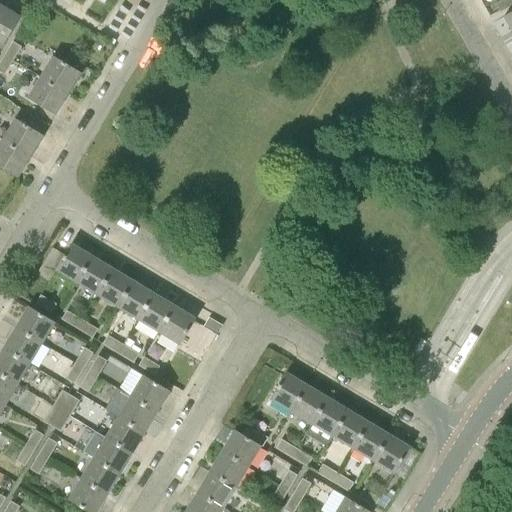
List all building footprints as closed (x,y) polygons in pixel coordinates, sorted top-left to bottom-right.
[(511,0),(501,0),(496,3),(501,11),(511,5),(511,0)] [(0,4),(0,43),(3,45),(20,17),(0,4)] [(4,56),(13,61),(21,47),(13,42),(4,56)] [(0,63),(0,72),(5,75),(13,61),(4,56),(0,63)] [(41,76),(69,93),(81,73),(53,56),(41,76)] [(41,76),(27,98),(56,115),(69,93),(41,76)] [(3,139),(31,156),(43,136),(15,119),(3,139)] [(3,139),(0,143),(0,167),(18,178),(31,156),(3,139)] [(55,270),(76,283),(92,256),(71,243),(55,270)] [(76,283),(97,295),(113,268),(92,256),(76,283)] [(97,295),(117,308),(134,281),(113,268),(97,295)] [(117,308),(138,320),(154,293),(134,281),(117,308)] [(138,320),(159,333),(175,306),(154,293),(138,320)] [(51,313),(56,305),(40,295),(35,304),(51,313)] [(15,327),(42,343),(55,322),(28,306),(15,327)] [(175,306),(159,333),(180,345),(196,318),(175,306)] [(77,329),(82,320),(67,311),(62,319),(77,329)] [(217,334),(222,326),(209,318),(203,327),(217,334)] [(92,338),(97,329),(82,320),(77,329),(92,338)] [(3,348),(30,364),(42,343),(15,327),(3,348)] [(118,354),(123,345),(108,336),(103,344),(118,354)] [(134,363),(139,354),(123,345),(118,354),(134,363)] [(0,352),(0,374),(17,385),(30,364),(3,348),(0,352)] [(75,363),(84,368),(93,353),(84,348),(75,363)] [(89,371),(97,376),(106,361),(98,356),(89,371)] [(138,366),(154,375),(159,366),(143,357),(138,366)] [(66,379),(74,384),(84,368),(75,363),(66,379)] [(80,387),(88,392),(97,376),(89,371),(80,387)] [(270,399),(291,412),(307,385),(286,372),(270,399)] [(0,402),(5,406),(17,385),(0,374),(0,402)] [(130,396),(157,412),(170,391),(143,375),(130,396)] [(291,412),(311,424),(328,397),(307,385),(291,412)] [(64,411),(72,396),(64,391),(55,406),(64,411)] [(64,411),(72,416),(80,402),(72,396),(64,411)] [(118,416),(145,433),(157,412),(130,396),(118,416)] [(328,443),(332,437),(348,410),(328,397),(311,424),(307,430),(328,443)] [(54,426),(64,411),(55,406),(46,421),(54,426)] [(332,437),(353,449),(369,422),(348,410),(332,437)] [(72,416),(64,411),(54,426),(63,432),(72,416)] [(105,437),(132,453),(145,433),(118,416),(105,437)] [(353,449),(374,462),(390,435),(369,422),(353,449)] [(249,437),(265,447),(270,439),(255,429),(249,437)] [(26,446),(34,450),(43,435),(35,430),(26,446)] [(222,450),(249,467),(261,446),(234,430),(222,450)] [(93,458),(120,474),(132,453),(105,437),(96,432),(84,453),(93,458)] [(374,462),(394,474),(411,447),(390,435),(374,462)] [(39,454),(48,459),(57,444),(49,439),(39,454)] [(292,457),(297,449),(282,440),(277,448),(292,457)] [(16,461),(25,466),(34,450),(26,446),(16,461)] [(307,467),(312,458),(297,449),(292,457),(307,467)] [(210,471),(236,487),(249,467),(222,450),(210,471)] [(30,469),(39,474),(48,459),(39,454),(30,469)] [(80,479),(107,495),(120,474),(93,458),(80,479)] [(333,482),(338,474),(322,465),(318,473),(333,482)] [(279,486),(288,491),(297,475),(289,470),(279,486)] [(197,491),(224,508),(236,487),(210,471),(197,491)] [(348,491),(353,483),(338,474),(333,482),(348,491)] [(293,494),(302,499),(311,484),(302,478),(293,494)] [(97,511),(107,495),(80,479),(68,499),(88,511),(97,511)] [(270,501),(278,506),(288,491),(279,486),(270,501)] [(359,497),(374,506),(379,498),(364,489),(359,497)] [(184,511),(221,511),(224,508),(197,491),(184,511)] [(294,511),(302,499),(293,494),(282,511),(294,511)] [(335,511),(371,511),(345,496),(335,511)] [(4,511),(15,511),(19,507),(11,501),(4,511)]
